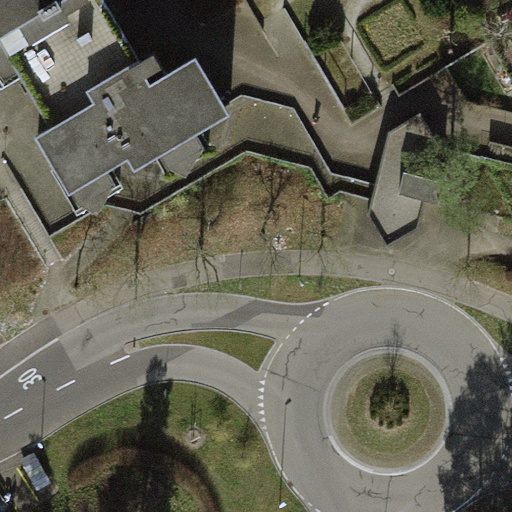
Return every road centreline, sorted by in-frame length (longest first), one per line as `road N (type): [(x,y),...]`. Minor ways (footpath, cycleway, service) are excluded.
road 1 (residential): [(307,366),(201,334),(112,357),(0,422)]
road 2 (residential): [(481,422),(481,392),(468,360),(417,321),(356,323),(307,366)]
road 3 (residential): [(307,366),(296,417),(303,445),(332,483),(387,502)]
road 4 (residential): [(387,502),(420,497),(451,479),(481,422)]
